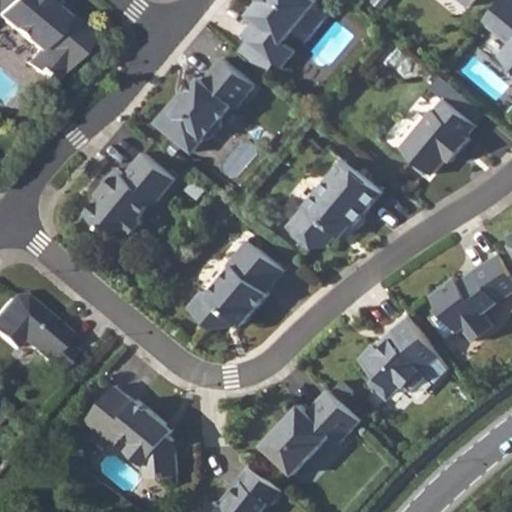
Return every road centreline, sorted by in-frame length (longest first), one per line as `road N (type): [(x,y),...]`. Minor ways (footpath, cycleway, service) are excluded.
road 1 (residential): [(511,181),(387,263),(266,369),(233,380),(195,374),(7,216)]
road 2 (residential): [(167,41),(7,216)]
